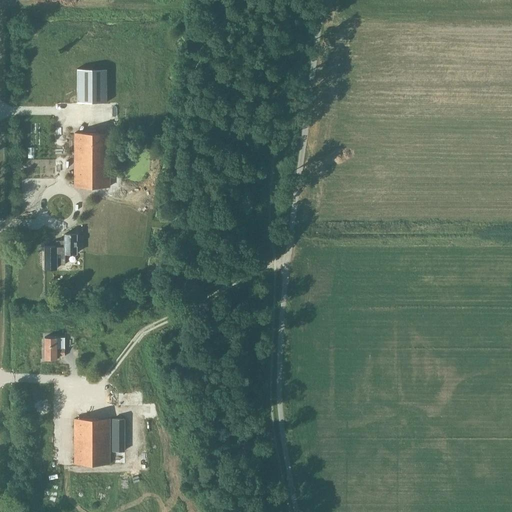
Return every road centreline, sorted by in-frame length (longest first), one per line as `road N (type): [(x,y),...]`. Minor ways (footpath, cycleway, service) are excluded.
road 1 (track): [(322,0),(282,295),(279,409),(296,511)]
road 2 (track): [(286,262),(258,267),(143,331),(103,379)]
